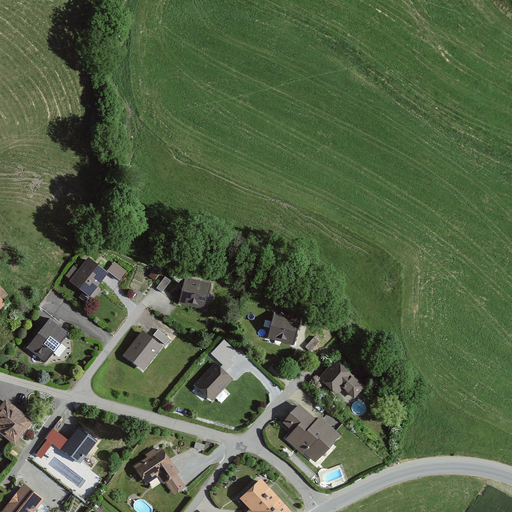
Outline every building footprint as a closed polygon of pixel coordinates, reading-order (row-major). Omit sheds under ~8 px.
[(68,278),(93,298),(112,273),(93,258),(82,272),(76,267),(68,278)] [(162,275),(156,271),(152,277),(157,281),(162,275)] [(174,282),(168,278),(158,291),(164,295),(174,282)] [(216,285),(192,278),(184,304),(208,311),(216,285)] [(0,314),(10,304),(7,301),(11,296),(0,284),(0,314)] [(297,346),(304,320),(279,313),(271,339),(297,346)] [(70,336),(53,322),(31,350),(48,364),(70,336)] [(154,339),(145,332),(126,357),(146,372),(170,340),(159,331),(154,339)] [(238,364),(228,354),(222,360),(232,370),(238,364)] [(340,396),(357,374),(338,359),(321,380),(340,396)] [(236,379),(219,363),(196,385),(213,402),(236,379)] [(357,399),(370,385),(360,376),(347,390),(357,399)] [(36,422),(8,401),(0,411),(0,432),(18,446),(36,422)] [(320,420),(302,404),(285,423),(295,432),(288,440),(307,456),(309,453),(318,462),(343,435),(323,417),(320,420)] [(100,441),(81,427),(64,450),(83,464),(100,441)] [(149,484),(160,476),(165,484),(183,473),(167,448),(159,453),(157,449),(147,455),(149,458),(137,465),(149,484)] [(292,511),(261,478),(239,498),(249,510),(246,511),(292,511)] [(5,511),(36,511),(47,499),(27,483),(5,511)]
